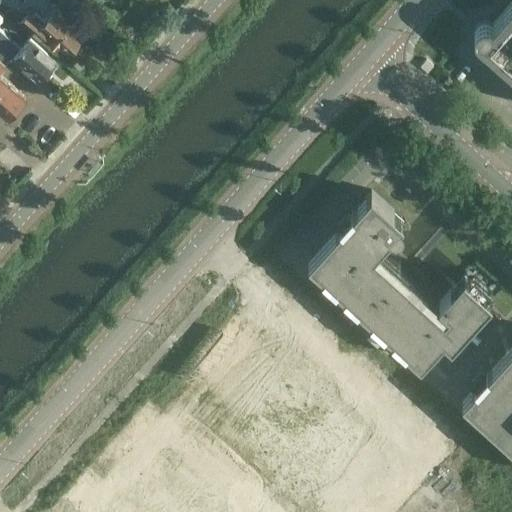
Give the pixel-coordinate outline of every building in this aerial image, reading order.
[(511,1),(492,24),(488,22),(486,21),(482,21),(479,22),(477,24),(475,27),(474,30),(473,32),(474,34),(474,36),(477,39),(484,45),(511,70),(511,1)] [(55,8),(46,18),(32,4),(18,19),(40,39),(45,33),(65,51),(82,33),(55,8)] [(28,38),(20,47),(0,29),(0,58),(5,63),(10,56),(11,57),(38,81),(55,62),(28,38)] [(0,67),(3,64),(5,63),(0,58),(0,111),(6,117),(24,97),(0,75),(0,67)] [(447,86),(451,81),(446,77),(443,81),(447,86)] [(445,317),(383,261),(373,252),(387,236),(392,238),(397,237),(401,234),(403,230),(403,225),(401,221),(370,193),(308,262),(420,362),(443,337),(451,345),(488,303),(471,288),(466,286),(461,287),(457,290),(454,294),(454,299),(457,304),(445,317)] [(266,329),(203,403),(314,497),(371,430),(330,396),(338,387),(324,376),(323,377),(266,329)] [(511,344),(463,400),(511,444),(511,344)]
